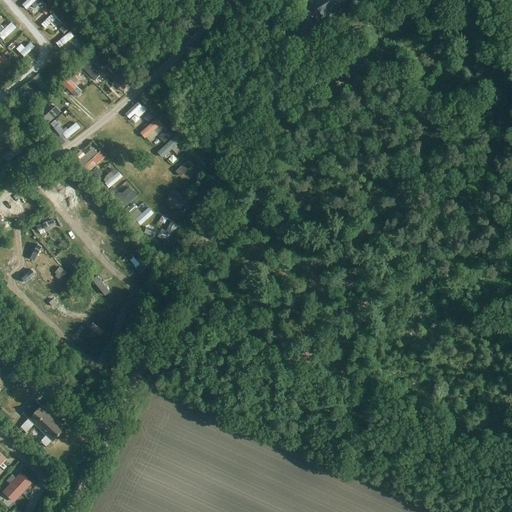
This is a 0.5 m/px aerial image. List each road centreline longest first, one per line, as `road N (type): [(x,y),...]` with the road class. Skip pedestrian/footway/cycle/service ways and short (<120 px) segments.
road 1 (unclassified): [(71,511),(281,91),(306,62),(382,12)]
road 2 (track): [(228,0),(130,98),(0,198)]
